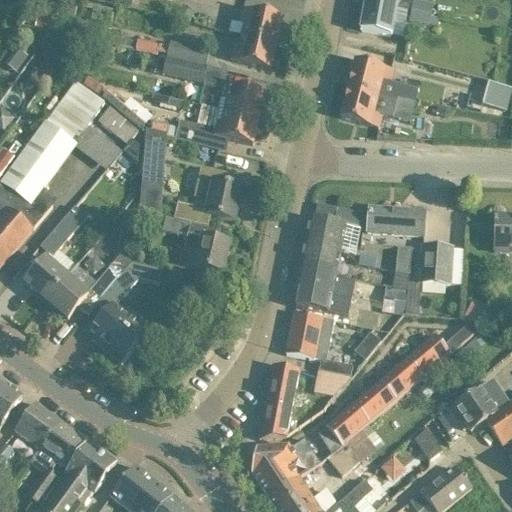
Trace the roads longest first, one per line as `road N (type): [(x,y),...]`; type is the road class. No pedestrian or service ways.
road 1 (unclassified): [(176,456),(263,342),(299,160)]
road 2 (residential): [(299,160),(511,167)]
road 3 (secondary): [(176,456),(117,428),(0,347)]
road 4 (residential): [(390,511),(467,451),(511,506)]
road 5 (unclassified): [(299,160),(331,0)]
